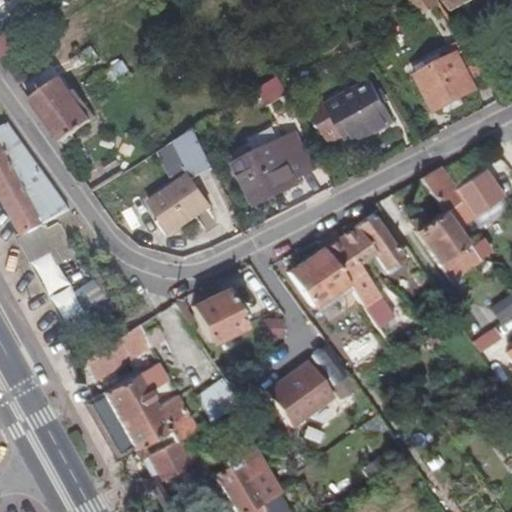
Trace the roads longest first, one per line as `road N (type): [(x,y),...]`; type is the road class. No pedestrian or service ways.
road 1 (residential): [(511,116),(226,260),(169,275),(121,250),(0,83)]
road 2 (primary): [(91,511),(0,344)]
